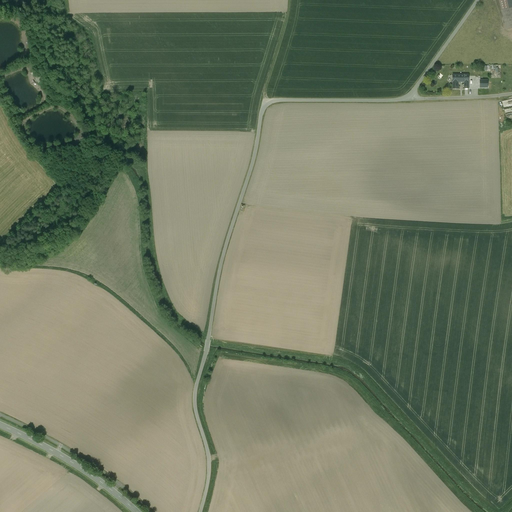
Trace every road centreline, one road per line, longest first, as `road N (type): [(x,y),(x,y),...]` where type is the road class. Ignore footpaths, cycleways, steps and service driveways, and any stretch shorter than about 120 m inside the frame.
road 1 (unclassified): [(477,0),(405,99),(262,105),(195,385),(209,461),(200,511)]
road 2 (tertiary): [(136,511),(58,454),(0,424)]
